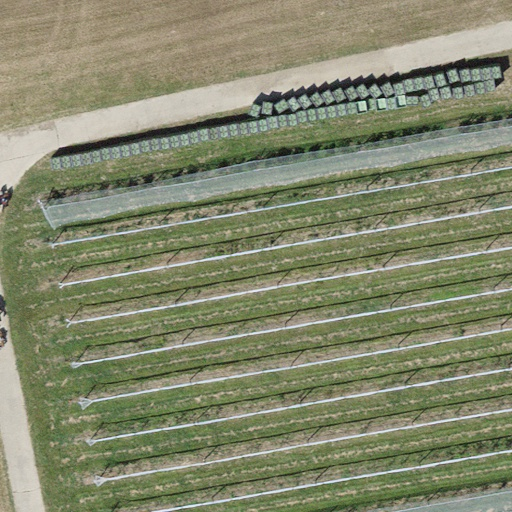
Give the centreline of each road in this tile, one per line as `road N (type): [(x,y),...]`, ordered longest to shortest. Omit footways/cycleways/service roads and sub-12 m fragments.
road 1 (track): [(0,159),(39,141),(511,34)]
road 2 (track): [(31,511),(0,351)]
